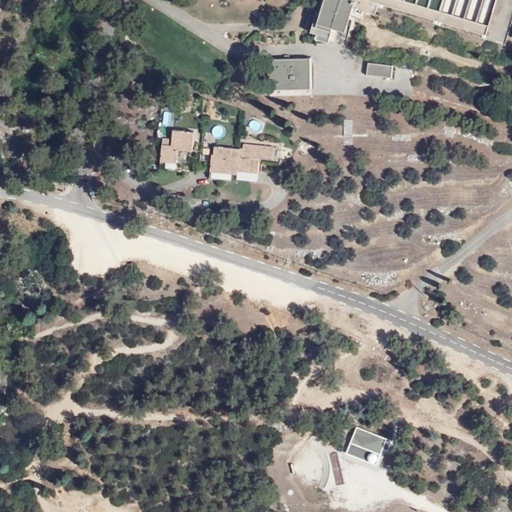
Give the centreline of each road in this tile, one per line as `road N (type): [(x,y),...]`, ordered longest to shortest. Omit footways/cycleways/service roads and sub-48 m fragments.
road 1 (unclassified): [(511,369),(330,292),(0,191)]
road 2 (unknown): [(143,0),(234,52),(329,54),(362,84),(400,89)]
road 3 (unknown): [(85,167),(204,208),(264,205),(275,197),(275,181)]
